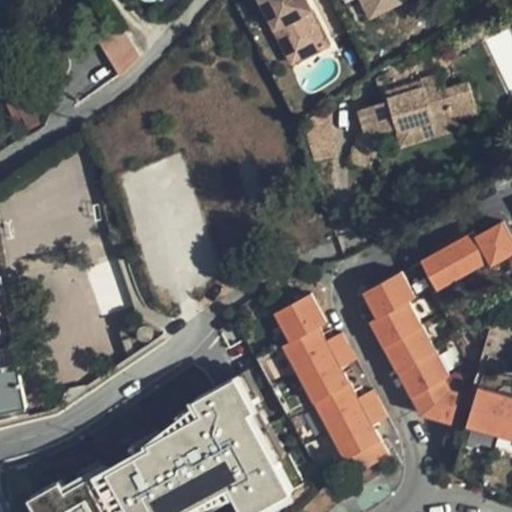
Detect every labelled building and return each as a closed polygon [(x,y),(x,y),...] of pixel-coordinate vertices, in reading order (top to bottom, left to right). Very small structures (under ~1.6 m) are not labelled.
[(304,0),(260,0),(273,23),(282,19),(300,55),(326,41),(304,0)] [(368,0),(361,4),(367,16),(400,0),(368,0)] [(282,19),(273,23),(290,59),(300,55),(282,19)] [(138,56),(119,21),(96,33),(119,75),(138,56)] [(478,122),(468,91),(446,98),(441,81),(417,89),(419,97),(384,108),(386,113),(357,120),(360,131),(358,134),(353,162),(352,168),(379,172),(385,142),(397,143),(398,145),(424,137),(427,147),(457,137),(455,128),(478,122)] [(330,108),(305,122),(316,160),(337,155),(330,108)] [(451,242),(425,253),(437,281),(464,270),(490,257),(492,262),(511,253),(511,236),(506,222),(479,234),(477,230),(451,242)] [(403,270),(364,287),(370,301),(409,284),(403,270)] [(409,284),(370,301),(381,327),(376,328),(386,350),(397,374),(406,395),(414,414),(441,422),(451,390),(440,387),(438,380),(443,378),(434,358),(423,334),(414,312),(421,309),(409,284)] [(0,407),(24,401),(0,288),(0,407)] [(278,305),(292,332),(315,319),(324,315),(310,288),(278,305)] [(315,319),(292,332),(283,337),(297,363),(311,391),(326,417),(342,448),(374,432),(364,414),(358,401),(350,387),(343,374),(336,360),(329,347),(322,333),(315,319)] [(339,324),(322,333),(329,347),(336,360),(353,351),(346,338),(339,324)] [(133,355),(129,340),(122,342),(125,356),(133,355)] [(247,363),(229,373),(248,407),(266,396),(247,363)] [(165,511),(178,505),(227,478),(233,487),(244,507),(274,490),(279,500),(296,490),(279,461),(274,463),(246,415),(251,412),(248,407),(229,373),(185,398),(193,411),(155,432),(146,437),(148,441),(137,447),(110,462),(107,458),(104,459),(83,471),(66,480),(61,470),(30,487),(44,511),(165,511)] [(367,378),(350,387),(358,401),(364,414),(381,405),(374,392),(367,378)] [(511,396),(473,384),(461,421),(511,437),(511,396)] [(251,412),(246,415),(274,463),(279,461),(288,455),(260,407),(251,412)] [(151,425),(131,436),(137,447),(148,441),(146,437),(155,432),(151,425)] [(100,450),(79,462),(83,471),(104,459),(100,450)] [(227,478),(178,505),(181,511),(188,511),(233,487),(227,478)] [(257,511),(279,500),(274,490),(244,507),(243,508),(245,511),(257,511)]
